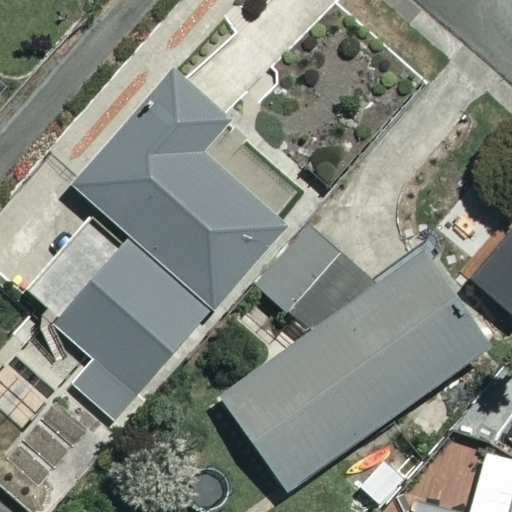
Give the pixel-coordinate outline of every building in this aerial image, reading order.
[(339,35),(254,124),(317,184),(402,95),(339,35)] [(225,119),(170,72),(71,187),(128,235),(51,325),(92,360),(71,385),(110,419),(279,223),(197,152),(225,119)] [(305,332),(215,397),(282,489),(484,343),(417,250),(373,281),(305,221),(250,283),(305,332)] [(511,511),(511,451),(483,444),(465,511),(452,511),(412,501),(409,511),(511,511)] [(414,467),(389,445),(352,487),(377,509),(414,467)]
